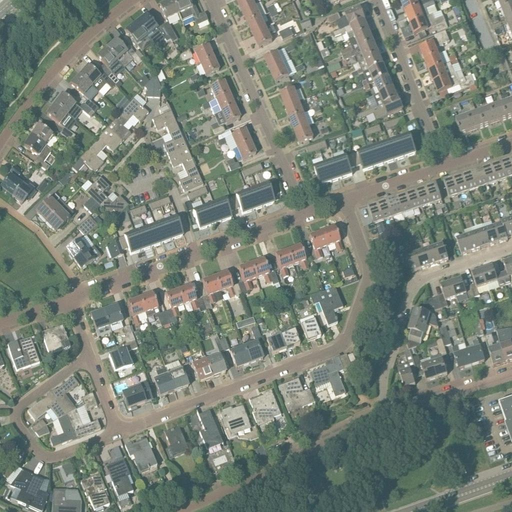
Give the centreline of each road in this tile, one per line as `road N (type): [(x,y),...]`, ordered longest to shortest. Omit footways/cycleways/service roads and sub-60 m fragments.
road 1 (residential): [(345,200),(369,277),(346,341),(119,433)]
road 2 (residential): [(389,414),(383,376),(410,288),(511,247)]
road 3 (residential): [(305,214),(211,0)]
road 4 (residential): [(180,511),(389,414)]
road 5 (residential): [(119,433),(51,457),(16,420),(22,403),(88,354)]
road 6 (residential): [(0,144),(62,61),(132,0)]
road 7 (residential): [(444,166),(376,0)]
road 8 (residential): [(389,414),(511,375)]
road 9 (residential): [(80,295),(38,233),(0,204)]
road 10 (residential): [(80,295),(195,254)]
